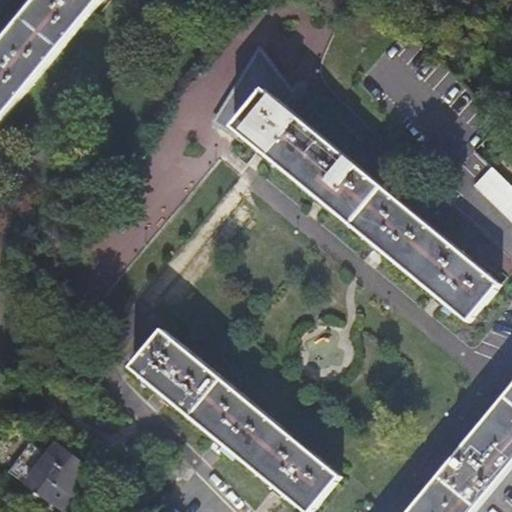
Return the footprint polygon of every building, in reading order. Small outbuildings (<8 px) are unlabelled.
[(0,122),(101,0),(37,0),(0,45),(0,122)] [(501,286),(267,92),(236,130),(470,324),(501,286)] [(511,144),(511,130),(503,121),(492,133),(508,149),(511,144)] [(511,187),(475,152),(457,171),(511,224),(511,187)] [(314,511),(342,480),(165,333),(134,371),(304,511),(314,511)] [(477,511),(511,471),(511,393),(414,511),(477,511)] [(49,460),(30,447),(10,476),(28,488),(61,511),(90,471),(58,447),(49,460)]
